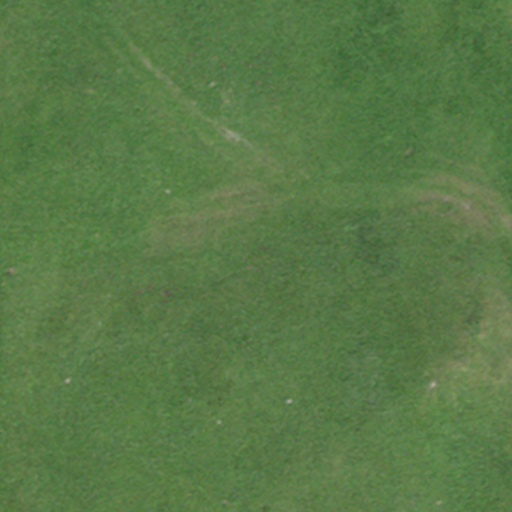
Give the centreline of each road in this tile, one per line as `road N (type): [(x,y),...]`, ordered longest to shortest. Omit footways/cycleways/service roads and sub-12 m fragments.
road 1 (track): [(511,275),(506,250),(465,215),(286,194),(100,49),(81,0)]
road 2 (track): [(494,511),(511,389)]
